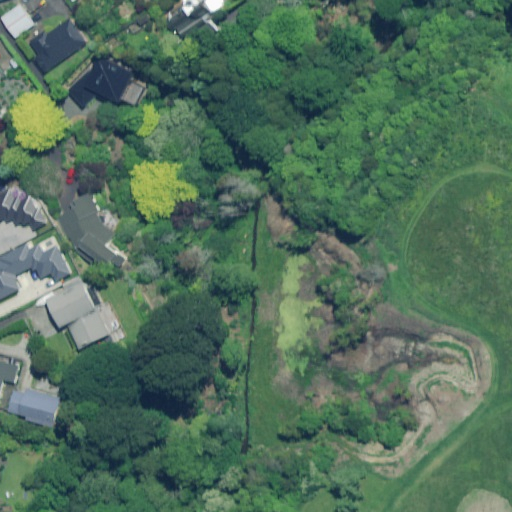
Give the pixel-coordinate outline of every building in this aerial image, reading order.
[(184,0),(163,15),(174,31),(194,17),(196,19),(211,9),(216,15),(226,8),(221,0),(184,0)] [(35,16),(31,19),(21,5),(1,20),(16,39),(35,25),(34,23),(39,20),(35,16)] [(87,44),(70,20),(49,35),(45,30),(29,41),(40,56),(33,61),(43,76),(87,44)] [(99,213),(88,198),(56,217),(81,259),(88,254),(110,271),(122,255),(109,246),(115,234),(94,215),(99,213)] [(107,307),(94,281),(23,314),(41,352),(75,336),(82,350),(119,333),(107,307)] [(19,366),(0,360),(0,397),(5,381),(14,383),(19,366)] [(27,389),(25,394),(14,391),(8,413),(28,418),(27,421),(54,429),(62,399),(27,389)]
